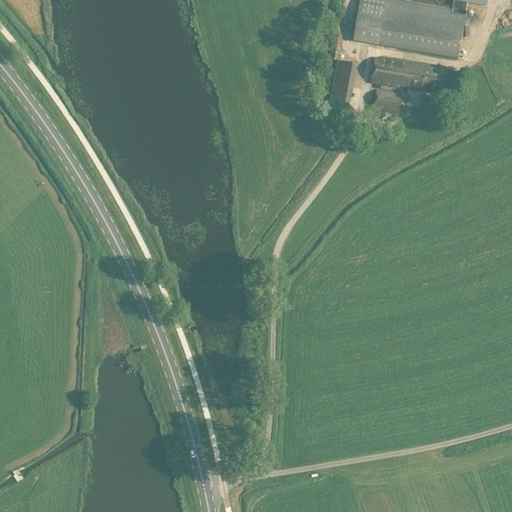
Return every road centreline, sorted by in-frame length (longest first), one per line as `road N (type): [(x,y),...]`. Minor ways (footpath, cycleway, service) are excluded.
road 1 (secondary): [(202,486),(146,307),(78,176),(0,64)]
road 2 (unclassified): [(358,113),(275,250),(259,474)]
road 3 (unclassified): [(259,474),(511,424)]
